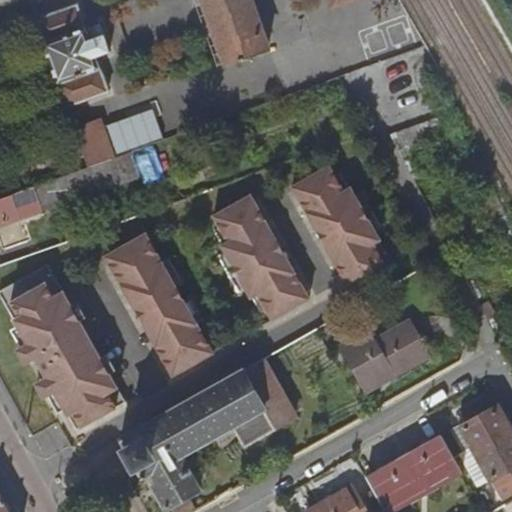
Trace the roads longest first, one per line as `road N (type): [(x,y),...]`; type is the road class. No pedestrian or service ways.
road 1 (unclassified): [(348,81),(494,357)]
road 2 (residential): [(494,357),(223,511)]
